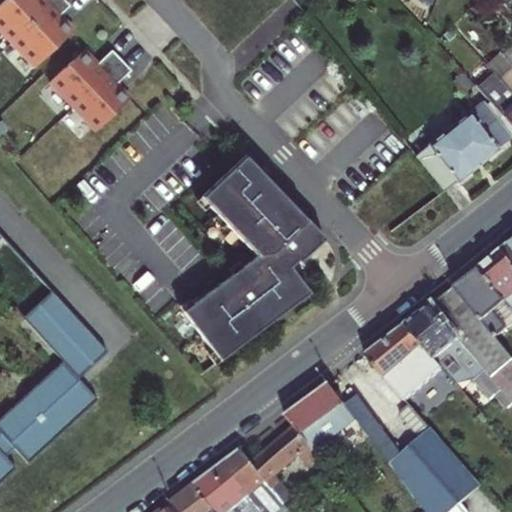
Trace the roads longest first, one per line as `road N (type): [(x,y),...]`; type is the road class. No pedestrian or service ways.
road 1 (residential): [(163,0),(212,51),(226,100),(398,289)]
road 2 (residential): [(100,511),(398,289)]
road 3 (residential): [(398,289),(511,195)]
